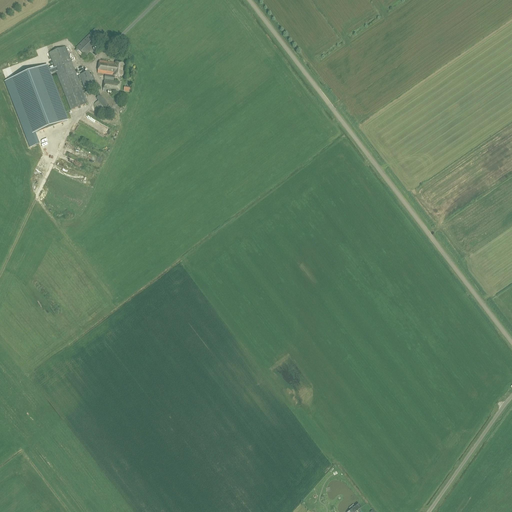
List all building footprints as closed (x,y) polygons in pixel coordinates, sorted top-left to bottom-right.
[(85,56),(104,38),(95,29),(76,48),(85,56)] [(56,71),(71,110),(87,104),(66,47),(49,53),(55,68),(56,71)] [(122,77),(124,64),(116,63),(116,64),(100,61),(98,74),(114,76),(122,77)] [(50,74),(56,71),(55,68),(48,70),(47,65),(14,78),(35,133),(68,120),(50,74)] [(94,77),(92,72),(90,73),(89,69),(86,70),(87,73),(89,73),(91,78),(94,77)] [(79,74),(86,88),(91,86),(84,72),(79,74)] [(118,93),(120,82),(105,80),(104,91),(118,93)] [(96,98),(98,101),(94,104),(101,113),(105,110),(110,107),(100,95),(96,98)] [(88,184),(91,177),(76,171),(62,165),(61,168),(66,170),(65,171),(69,173),(68,175),(88,184)]
